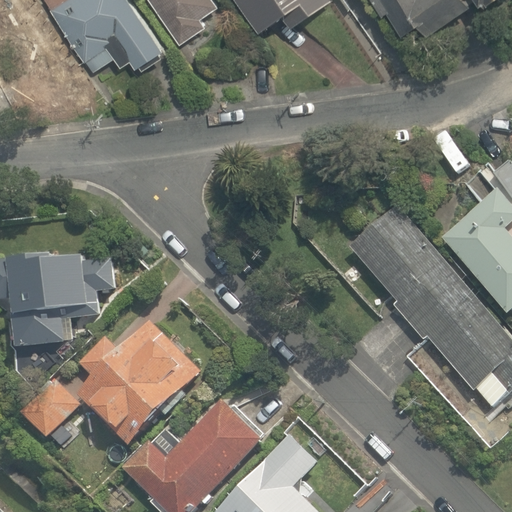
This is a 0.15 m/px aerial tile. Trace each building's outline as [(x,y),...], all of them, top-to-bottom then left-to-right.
[(170,54),(136,0),(49,0),(56,11),(48,16),(89,82),(120,63),(130,79),(170,54)] [(220,0),(155,0),(183,43),(215,22),(209,14),(223,5),(220,0)] [(240,0),(265,35),(289,18),(298,31),(338,3),(335,0),(240,0)] [(380,0),(414,50),(477,8),(472,0),(483,0),(492,12),(509,0),(380,0)] [(511,161),(495,173),(511,197),(511,161)] [(511,199),(506,192),(447,242),(511,317),(511,199)] [(511,402),(511,341),(397,214),(349,257),(495,418),(511,402)] [(87,254),(17,258),(17,268),(0,268),(0,298),(0,299),(1,307),(15,306),(18,351),(81,347),(80,322),(105,320),(103,296),(120,294),(118,262),(88,263),(87,254)] [(149,438),(210,377),(157,324),(127,354),(108,335),(81,362),(102,382),(85,399),(127,441),(139,429),(149,438)] [(33,395),(53,373),(34,354),(13,376),(33,395)] [(84,406),(62,385),(28,419),(50,440),(84,406)] [(162,511),(196,511),(270,439),(229,398),(184,442),(171,429),(126,474),(162,511)] [(7,437),(0,443),(0,470),(9,479),(29,459),(7,437)] [(322,471),(289,442),(226,511),(324,511),(303,492),(322,471)]
